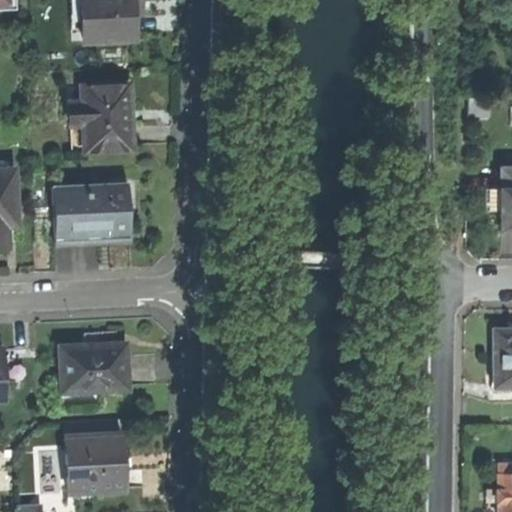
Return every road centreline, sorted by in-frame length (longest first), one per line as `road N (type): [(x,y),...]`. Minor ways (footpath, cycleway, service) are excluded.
road 1 (residential): [(202,0),(197,252),(175,291)]
road 2 (residential): [(429,289),(420,0)]
road 3 (residential): [(192,511),(195,327),(175,291)]
road 4 (residential): [(432,511),(429,289)]
road 5 (residential): [(175,291),(0,299)]
